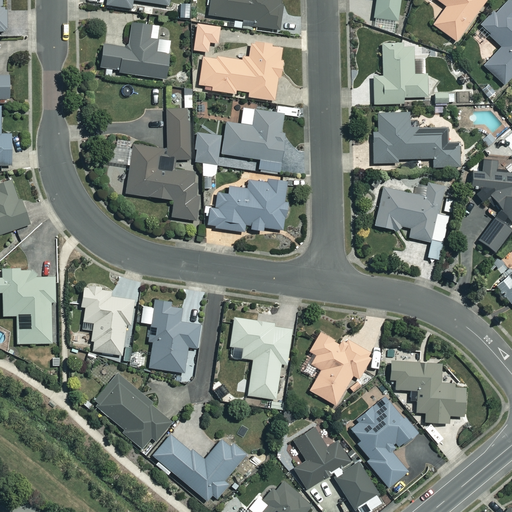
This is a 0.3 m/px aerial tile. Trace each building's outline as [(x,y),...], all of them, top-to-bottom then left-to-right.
[(0,0),(0,33),(9,33),(8,0),(0,0)] [(109,0),(109,7),(134,9),(135,3),(171,6),(171,0),(109,0)] [(284,0),(212,0),(211,18),(260,23),(259,28),(281,30),(284,0)] [(378,0),(376,19),(400,22),(402,0),(378,0)] [(436,0),(448,8),(435,26),(458,43),(489,0),(436,0)] [(511,0),(498,15),(495,13),(482,27),(503,48),(486,67),(506,86),(511,79),(511,0)] [(153,27),(133,25),(131,49),(106,47),(104,70),(121,71),(120,75),(169,79),(171,55),(159,54),(160,41),(152,40),(153,27)] [(221,29),(199,26),(196,52),(209,54),(210,43),(220,44),(221,29)] [(286,48),(253,44),(252,57),(241,62),(204,58),(201,87),(214,88),(214,92),(236,94),(237,92),(251,93),(250,99),(277,102),(280,78),(283,78),(286,48)] [(417,45),(384,46),(384,78),(375,78),(376,106),(406,105),(406,99),(429,99),(428,76),(418,76),(417,45)] [(0,100),(12,100),(12,77),(0,77),(0,100)] [(455,95),(437,94),(436,105),(455,106),(455,95)] [(470,94),(458,94),(458,106),(471,106),(470,94)] [(2,107),(0,107),(0,165),(13,165),(13,136),(3,136),(2,107)] [(192,161),(191,110),(168,111),(169,162),(192,161)] [(284,115),(257,112),(255,126),(228,122),(226,138),(200,135),(196,163),(205,164),(203,177),(220,180),(223,155),(262,160),(260,172),(282,175),(286,141),(281,140),(284,115)] [(412,114),(379,115),(380,133),(375,133),(376,164),(399,163),(399,161),(435,160),(435,169),(462,168),(461,145),(449,145),(449,130),(412,131),(412,114)] [(163,150),(135,145),(128,195),(176,202),(173,219),(195,222),(202,174),(160,168),(163,150)] [(493,163),(483,161),(488,174),(475,173),(474,186),(478,196),(486,206),(494,199),(511,220),(511,175),(502,174),(493,163)] [(289,186),(251,180),(249,191),(232,189),(231,196),(220,195),(217,210),(213,210),(210,228),(264,236),(266,229),(284,231),(289,204),(286,204),(289,186)] [(21,203),(14,182),(0,187),(0,236),(32,225),(24,202),(21,203)] [(446,188),(425,183),(422,197),(385,188),(377,227),(401,233),(402,227),(413,230),(411,239),(433,244),(429,259),(440,261),(450,218),(440,216),(446,188)] [(511,233),(511,231),(497,220),(481,241),(497,254),(511,233)] [(31,271),(1,272),(1,294),(5,294),(5,318),(18,317),(19,345),(55,344),(53,304),(57,303),(56,279),(31,279),(31,271)] [(511,280),(510,278),(497,289),(511,306),(511,280)] [(113,293),(88,287),(83,309),(88,310),(84,330),(95,333),(91,351),(124,358),(136,303),(112,298),(113,293)] [(185,306),(156,302),(153,328),(157,329),(151,369),(185,374),(188,348),(198,349),(202,326),(182,323),(185,306)] [(276,326),(236,320),(230,358),(255,362),(249,396),(279,401),(291,331),(276,328),(276,326)] [(340,345),(322,334),(311,353),(319,357),(314,366),(323,372),(311,392),(337,407),(355,377),(360,380),(375,355),(345,337),(340,345)] [(444,366),(394,363),(393,381),(397,381),(397,391),(412,392),(412,401),(419,402),(418,414),(427,415),(427,424),(450,426),(451,416),(467,417),(469,388),(443,387),(444,366)] [(172,426),(123,374),(95,401),(144,452),(172,426)] [(403,419),(390,404),(381,411),(377,406),(347,430),(371,460),(369,462),(390,489),(410,473),(389,448),(396,443),(401,450),(419,435),(404,417),(403,419)] [(329,449),(316,430),(296,443),(308,462),(296,470),(308,490),(352,462),(340,442),(329,449)] [(193,453),(172,436),(152,461),(170,476),(173,472),(206,500),(221,495),(231,483),(227,480),(248,455),(226,437),(206,461),(194,451),(193,453)] [(380,495),(361,464),(337,479),(355,510),(380,495)] [(314,511),(316,510),(283,480),(264,501),(260,498),(250,509),(253,511),(314,511)]
